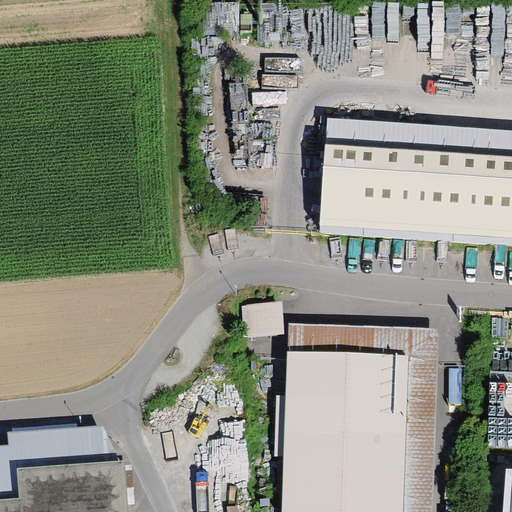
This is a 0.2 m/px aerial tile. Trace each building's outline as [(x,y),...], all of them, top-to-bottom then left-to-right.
[(511,135),(327,123),(325,153),(511,164),(511,135)] [(511,164),(325,153),(320,237),(511,248),(511,164)] [(284,338),(282,305),(241,307),(243,340),(284,338)] [(287,326),(288,358),(410,363),(404,511),(432,511),(439,333),(287,326)] [(404,511),(410,363),(288,358),(282,511),(404,511)] [(0,449),(0,508),(19,507),(17,477),(121,469),(103,429),(8,436),(9,449),(0,449)] [(213,485),(251,483),(249,441),(211,443),(213,485)] [(0,508),(0,511),(128,511),(126,469),(121,469),(17,477),(19,507),(0,508)] [(511,511),(511,476),(506,476),(503,511),(511,511)]
